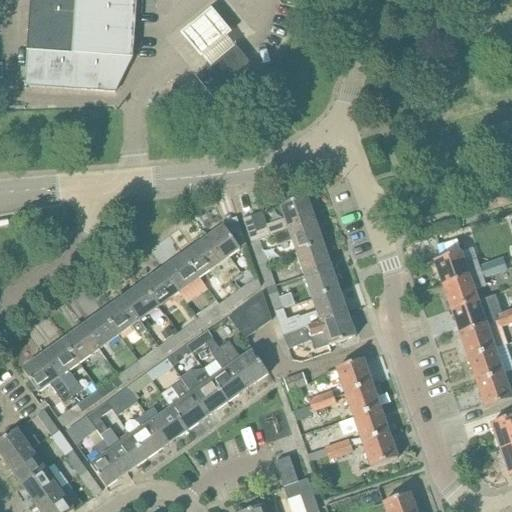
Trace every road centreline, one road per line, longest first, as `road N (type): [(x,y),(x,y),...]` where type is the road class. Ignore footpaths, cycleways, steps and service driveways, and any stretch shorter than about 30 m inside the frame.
road 1 (residential): [(475,511),(442,475),(395,340),(387,312),(394,277),(370,209)]
road 2 (unclassified): [(338,146),(209,176),(88,185)]
road 3 (residential): [(0,307),(86,230),(88,185)]
road 4 (residential): [(338,146),(377,0)]
road 5 (residential): [(370,209),(511,169)]
